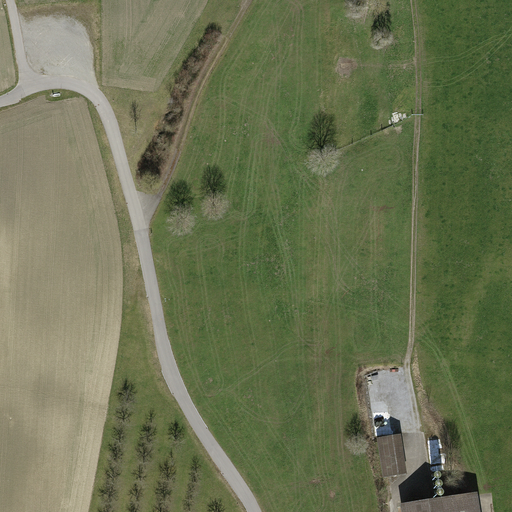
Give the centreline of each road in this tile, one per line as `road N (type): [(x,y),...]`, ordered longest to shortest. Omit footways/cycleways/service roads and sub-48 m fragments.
road 1 (track): [(254,511),(170,372),(146,248),(104,101),(78,81),(29,84),(13,0)]
road 2 (track): [(408,422),(418,44),(412,0)]
road 3 (track): [(251,0),(207,69),(164,189),(136,213)]
